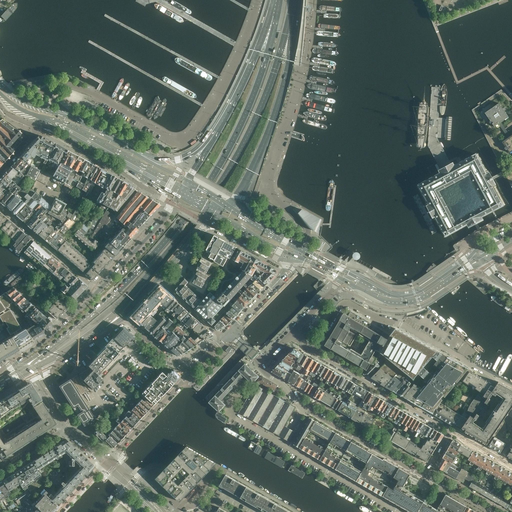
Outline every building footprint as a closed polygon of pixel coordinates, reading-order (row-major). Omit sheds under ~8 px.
[(301,67),(307,12),(306,12),(307,5),(308,5),(308,0),(303,0),(303,5),(302,14),(301,21),(300,27),(299,34),(298,40),(297,50),(295,56),(293,66),(301,67)] [(0,16),(0,21),(0,22),(1,22),(3,23),(4,23),(5,22),(17,9),(17,8),(18,7),(18,6),(18,5),(18,4),(18,3),(18,2),(17,2),(16,2),(15,2),(14,2),(14,3),(12,3),(0,16)] [(212,69),(213,69),(213,68),(212,67),(212,66),(211,65),(210,64),(209,63),(208,63),(207,62),(184,49),(183,49),(181,49),(180,50),(179,50),(179,51),(179,53),(180,54),(181,55),(204,68),(205,68),(207,69),(208,69),(209,69),(210,69),(211,69),(212,69)] [(313,62),(314,63),(334,66),(335,66),(336,66),(336,65),(336,64),(336,63),(336,62),(335,62),(315,58),(314,58),(313,58),(312,59),(312,60),(312,61),(312,62),(313,62)] [(313,72),(314,72),(333,75),(334,75),(335,75),(335,74),(336,74),(336,73),(336,72),(336,71),(335,71),(335,70),(334,70),(315,66),(314,66),(314,67),(313,67),(312,67),(312,68),(311,68),(311,69),(311,70),(312,70),(312,71),(313,71),(313,72)] [(310,79),(311,80),(335,85),(336,85),(336,84),(337,84),(337,83),(338,83),(338,82),(337,82),(337,81),(337,80),(336,80),(311,75),(310,75),(309,75),(309,76),(309,77),(309,78),(309,79),(310,79)] [(115,98),(116,96),(124,81),(124,80),(124,79),(124,78),(123,78),(122,78),(121,78),(121,79),(113,94),(112,96),(112,97),(112,98),(113,98),(114,98),(115,98)] [(118,99),(118,101),(118,102),(120,102),(121,101),(122,100),(123,99),(130,86),(130,85),(130,84),(130,83),(129,83),(128,83),(127,82),(127,83),(126,83),(118,97),(118,98),(118,99)] [(308,89),(309,89),(331,93),(332,93),(333,93),(334,92),(334,91),(335,91),(335,90),(335,89),(334,89),(334,88),(333,88),(333,87),(309,83),(308,83),(308,84),(307,84),(307,85),(307,86),(307,87),(307,88),(308,88),(308,89)] [(197,108),(198,107),(197,106),(197,105),(196,104),(195,103),(194,102),(194,101),(192,101),(169,88),(168,88),(166,88),(165,88),(164,89),(164,90),(164,91),(164,92),(165,93),(166,94),(189,106),(191,107),(192,107),(193,108),(194,108),(195,108),(196,108),(197,108)] [(309,97),(309,98),(330,104),(334,104),(335,104),(336,104),(336,103),(336,102),(336,101),(336,100),(335,100),(330,98),(311,93),(310,93),(309,93),(308,93),(307,94),(306,94),(306,95),(307,96),(307,97),(308,97),(309,97)] [(157,96),(147,114),(147,115),(148,116),(149,116),(150,116),(151,116),(161,98),(161,97),(160,96),(159,96),(158,96),(157,96)] [(305,105),(329,111),(333,112),(334,112),(334,111),(335,111),(335,110),(335,109),(335,108),(334,107),(329,105),(306,100),(305,100),(304,100),(303,101),(303,102),(302,102),(302,103),(303,103),(303,104),(303,105),(304,105),(305,105)] [(421,147),(426,145),(428,105),(426,102),(421,102),(419,105),(416,145),(421,147)] [(485,113),(494,127),(498,124),(501,122),(508,117),(499,103),(485,113)] [(304,115),(319,120),(320,120),(321,120),(321,119),(322,119),(322,118),(322,117),(322,116),(321,115),(306,111),(302,112),(304,115)] [(300,122),(320,128),(321,128),(322,128),(322,127),(323,127),(323,126),(323,125),(323,124),(322,124),(322,123),(302,117),(297,119),(300,122)] [(445,117),(445,119),(444,138),(444,140),(451,140),(452,117),(445,117)] [(9,147),(17,138),(22,142),(26,137),(2,120),(0,121),(0,155),(6,160),(14,151),(9,147)] [(501,122),(498,124),(504,132),(508,138),(510,136),(506,130),(501,122)] [(40,170),(37,169),(42,160),(42,159),(42,158),(45,160),(43,163),(45,164),(55,145),(39,135),(19,157),(29,166),(32,161),(29,159),(30,158),(31,158),(32,157),(34,158),(35,155),(40,157),(39,158),(34,167),(31,165),(25,175),(35,181),(40,170)] [(502,142),(505,147),(503,148),(505,151),(507,150),(510,153),(511,151),(511,135),(510,136),(508,138),(502,142)] [(56,170),(66,151),(55,145),(45,164),(50,166),(53,162),(55,163),(52,168),(56,170)] [(76,172),(77,170),(83,160),(72,154),(66,151),(56,170),(54,173),(52,176),(42,170),(36,180),(59,192),(64,182),(69,185),(73,179),(76,172)] [(466,225),(468,227),(476,223),(483,219),(482,217),(503,206),(492,186),(495,185),(492,179),(489,174),(487,175),(476,155),(454,166),(453,163),(446,167),(439,171),(441,173),(419,185),(429,205),(427,206),(433,217),(435,216),(446,236),(466,225)] [(24,176),(29,166),(19,157),(12,166),(23,176),(24,176)] [(87,178),(94,166),(88,163),(83,160),(77,170),(80,172),(79,173),(76,172),(73,179),(78,182),(82,175),(87,178)] [(23,176),(12,166),(4,174),(16,185),(23,176)] [(91,181),(98,169),(94,166),(87,178),(84,185),(81,189),(85,192),(89,184),(88,183),(89,180),(91,181)] [(54,173),(43,167),(42,170),(52,176),(54,173)] [(74,222),(95,184),(102,171),(98,169),(91,181),(89,184),(85,192),(72,215),(70,219),(74,222)] [(97,191),(106,174),(102,171),(95,184),(98,186),(96,190),(97,191)] [(16,185),(4,174),(0,179),(0,182),(10,191),(16,185)] [(103,188),(110,176),(106,174),(97,191),(92,199),(96,201),(101,192),(103,188)] [(102,204),(116,178),(115,177),(114,178),(110,176),(103,188),(106,189),(105,191),(104,192),(104,194),(101,192),(96,201),(102,204)] [(106,210),(108,207),(122,182),(118,180),(118,179),(116,178),(102,204),(88,228),(83,225),(81,228),(80,227),(77,230),(80,233),(84,236),(87,238),(89,240),(91,237),(106,210)] [(0,187),(5,191),(8,193),(10,191),(0,182),(0,187)] [(113,209),(127,185),(127,184),(126,183),(125,184),(122,182),(108,207),(112,210),(113,209)] [(11,212),(31,190),(22,183),(19,187),(20,189),(4,206),(11,212)] [(108,223),(126,200),(125,199),(132,186),(130,186),(130,187),(129,186),(129,185),(127,184),(127,185),(113,209),(112,210),(111,212),(105,222),(108,223)] [(20,189),(19,187),(16,185),(10,191),(8,193),(0,202),(4,206),(20,189)] [(126,200),(134,190),(135,190),(132,188),(133,187),(132,186),(125,199),(126,200)] [(25,205),(32,198),(30,197),(34,193),(31,190),(11,212),(15,215),(25,205)] [(0,202),(8,193),(5,191),(0,196),(0,202)] [(125,226),(129,222),(140,208),(150,217),(161,206),(141,194),(137,192),(116,218),(120,222),(125,226)] [(22,221),(38,204),(41,198),(34,193),(30,197),(32,198),(34,200),(27,207),(25,205),(15,215),(22,221)] [(51,206),(41,198),(38,204),(41,206),(44,209),(46,210),(44,213),(44,214),(45,214),(47,213),(51,206)] [(62,212),(63,209),(66,204),(55,199),(51,206),(47,213),(45,214),(57,225),(61,221),(65,216),(66,216),(67,215),(62,212)] [(25,224),(39,209),(41,206),(38,204),(22,221),(25,224)] [(147,220),(148,219),(149,218),(149,217),(150,217),(140,208),(129,222),(138,230),(139,229),(140,228),(140,227),(141,227),(141,226),(142,226),(142,225),(143,225),(143,224),(144,223),(145,222),(146,221),(147,220)] [(27,226),(35,217),(36,218),(41,212),(39,209),(25,224),(27,226)] [(31,229),(44,214),(44,213),(46,210),(44,209),(41,212),(36,218),(35,217),(27,226),(31,229)] [(92,243),(95,240),(108,223),(105,222),(111,212),(106,210),(91,237),(89,240),(90,241),(92,243)] [(318,232),(321,220),(302,210),(298,214),(310,226),(315,230),(318,232)] [(57,225),(45,214),(44,214),(31,229),(32,230),(36,233),(38,235),(43,229),(44,229),(45,230),(50,224),(54,228),(57,225)] [(0,229),(8,220),(4,217),(3,218),(4,218),(0,221),(0,229)] [(60,236),(62,234),(63,235),(74,222),(70,219),(70,220),(68,218),(67,220),(64,217),(61,221),(57,225),(54,228),(43,240),(56,251),(57,251),(56,251),(57,250),(57,251),(65,241),(60,236)] [(4,232),(11,224),(12,225),(12,224),(8,220),(0,229),(0,230),(1,229),(4,232)] [(131,239),(137,232),(138,230),(129,222),(125,226),(120,222),(109,235),(111,237),(113,235),(115,237),(113,239),(123,247),(131,239)] [(22,232),(18,229),(17,228),(17,229),(12,225),(11,224),(4,232),(4,233),(8,236),(9,235),(10,236),(10,237),(14,241),(22,232)] [(43,240),(54,228),(50,224),(45,230),(44,229),(43,229),(38,235),(43,240)] [(13,249),(26,235),(22,232),(14,241),(13,241),(9,245),(13,249)] [(18,253),(30,239),(31,240),(31,239),(26,235),(13,249),(18,253)] [(123,247),(113,239),(111,237),(109,235),(106,240),(119,251),(123,247)] [(212,263),(213,263),(214,261),(226,241),(215,235),(212,240),(204,255),(203,258),(212,263)] [(119,251),(106,240),(105,240),(102,245),(105,248),(115,256),(119,251)] [(50,256),(33,241),(23,252),(40,268),(50,256)] [(65,241),(57,251),(61,254),(61,253),(79,269),(78,269),(85,274),(84,275),(89,279),(91,280),(92,280),(95,277),(95,278),(98,274),(107,263),(108,264),(111,260),(113,257),(115,256),(105,248),(104,250),(103,250),(91,263),(92,264),(91,265),(87,262),(88,260),(65,241)] [(227,260),(229,261),(237,247),(226,241),(214,261),(223,266),(227,260)] [(275,269),(269,266),(261,261),(253,257),(245,252),(239,249),(233,259),(239,262),(240,261),(244,263),(242,267),(241,267),(242,270),(243,270),(244,271),(251,277),(253,276),(256,270),(258,271),(257,272),(260,273),(260,272),(262,273),(259,277),(256,274),(254,276),(264,287),(276,275),(276,274),(277,274),(277,273),(277,272),(277,271),(276,270),(275,269)] [(50,276),(52,274),(60,265),(50,256),(40,268),(42,269),(44,267),(46,268),(47,267),(50,270),(49,271),(51,272),(48,275),(50,276)] [(212,263),(203,258),(202,258),(202,259),(201,260),(197,268),(196,269),(199,271),(197,274),(194,279),(192,282),(202,288),(209,276),(206,274),(207,272),(208,271),(212,263)] [(426,271),(427,272),(452,295),(453,295),(454,295),(460,288),(460,287),(434,264),(433,263),(432,264),(426,271)] [(73,276),(71,274),(60,265),(52,274),(56,277),(59,280),(61,278),(63,279),(61,281),(64,284),(73,276)] [(4,282),(4,283),(4,284),(5,284),(6,285),(7,284),(8,284),(21,273),(22,273),(22,272),(23,271),(23,270),(23,269),(24,268),(22,268),(21,268),(20,268),(19,268),(19,269),(18,269),(4,280),(4,281),(4,282)] [(27,271),(25,272),(10,283),(13,287),(28,276),(30,275),(31,274),(31,273),(31,272),(31,271),(30,271),(29,271),(28,271),(27,271)] [(231,299),(251,277),(244,271),(218,299),(211,293),(195,309),(212,325),(231,305),(229,303),(228,302),(231,299)] [(66,291),(77,280),(73,276),(64,284),(60,290),(64,294),(66,291)] [(264,287),(253,277),(251,279),(255,282),(253,283),(261,290),(264,287)] [(202,300),(185,285),(188,282),(184,278),(181,282),(182,283),(175,291),(194,308),(202,300)] [(75,299),(87,286),(78,279),(77,280),(66,291),(75,299)] [(412,280),(411,281),(425,293),(436,303),(437,301),(412,280)] [(261,290),(253,283),(251,285),(248,282),(246,284),(257,294),(261,290)] [(257,294),(246,284),(243,288),(246,291),(253,298),(257,294)] [(10,297),(17,292),(13,289),(12,288),(5,293),(10,297)] [(134,316),(133,317),(134,318),(135,318),(141,324),(152,312),(153,311),(156,307),(160,302),(166,308),(174,299),(162,289),(161,288),(160,289),(134,316)] [(253,298),(246,291),(244,293),(241,290),(239,292),(250,302),(253,298)] [(14,302),(21,296),(17,292),(10,297),(14,302)] [(250,302),(239,292),(234,298),(245,307),(250,302)] [(24,329),(22,331),(20,329),(21,329),(9,310),(7,311),(6,309),(9,306),(9,305),(12,303),(3,294),(0,296),(0,319),(2,323),(4,322),(8,328),(6,329),(10,335),(13,333),(14,336),(11,338),(19,350),(33,341),(24,329)] [(19,306),(25,299),(21,296),(14,302),(19,306)] [(507,310),(511,312),(511,307),(509,306),(496,297),(495,297),(494,296),(492,296),(491,297),(491,298),(491,299),(492,300),(493,301),(507,310)] [(245,307),(234,298),(232,301),(235,304),(242,310),(245,307)] [(21,311),(29,303),(25,299),(19,306),(17,307),(21,311)] [(64,311),(67,307),(66,307),(67,306),(63,304),(60,300),(60,301),(58,299),(54,303),(51,306),(48,310),(53,315),(56,318),(57,318),(61,315),(64,311)] [(168,317),(180,304),(177,302),(174,299),(166,308),(167,309),(166,310),(164,309),(162,312),(164,314),(168,317)] [(242,310),(235,304),(234,305),(230,302),(229,303),(231,305),(233,307),(239,313),(242,310)] [(26,312),(32,306),(31,305),(29,303),(21,311),(22,312),(24,311),(26,312)] [(178,318),(185,309),(180,304),(168,317),(169,318),(173,322),(174,322),(178,318)] [(27,317),(35,308),(32,306),(26,312),(27,314),(25,315),(27,317)] [(152,312),(141,324),(145,328),(154,317),(153,316),(155,313),(157,314),(158,315),(161,311),(156,307),(153,311),(154,312),(153,313),(152,312)] [(239,313),(233,307),(230,311),(236,316),(239,313)] [(32,318),(39,312),(35,308),(27,317),(30,320),(32,318)] [(182,321),(190,313),(185,309),(178,318),(182,321)] [(150,331),(162,317),(164,314),(162,312),(161,311),(158,315),(157,314),(145,328),(150,331)] [(236,316),(230,311),(227,314),(233,319),(236,316)] [(37,323),(39,320),(43,316),(39,312),(32,318),(33,320),(37,323)] [(185,326),(193,316),(190,313),(182,321),(179,325),(182,328),(185,326)] [(371,363),(372,364),(374,361),(376,358),(373,356),(377,350),(380,352),(388,340),(350,317),(344,313),(340,320),(329,339),(325,345),(331,349),(332,349),(360,366),(367,370),(371,363)] [(233,319),(227,314),(224,317),(230,322),(233,319)] [(52,324),(46,318),(43,316),(39,320),(49,328),(52,324)] [(190,326),(196,319),(193,316),(185,326),(187,328),(188,328),(190,326)] [(154,335),(166,320),(162,317),(150,331),(154,335)] [(230,322),(224,317),(220,321),(226,326),(230,322)] [(166,330),(163,328),(164,326),(164,325),(168,328),(173,322),(169,318),(166,320),(154,335),(158,339),(166,330)] [(189,335),(194,329),(200,322),(196,319),(190,326),(192,328),(191,330),(188,328),(187,328),(184,331),(186,333),(186,332),(189,335)] [(49,328),(39,320),(37,323),(34,326),(26,331),(33,341),(33,340),(43,334),(49,328)] [(226,326),(220,321),(214,327),(218,330),(219,330),(220,330),(224,327),(226,326)] [(162,342),(177,325),(174,322),(173,322),(168,328),(166,330),(158,339),(162,342)] [(209,330),(200,322),(194,329),(201,336),(209,330)] [(175,346),(176,344),(177,343),(180,340),(181,339),(183,336),(186,333),(184,331),(177,325),(162,342),(171,350),(174,347),(175,346)] [(102,380),(97,375),(126,344),(129,347),(135,340),(123,328),(95,358),(85,369),(84,366),(79,369),(81,374),(71,381),(70,379),(58,386),(62,393),(69,405),(70,404),(84,426),(95,419),(89,410),(90,409),(82,394),(86,392),(80,384),(83,381),(92,390),(102,380)] [(414,380),(437,351),(395,328),(390,335),(388,340),(380,352),(387,358),(400,369),(407,374),(414,380)] [(212,335),(212,333),(209,330),(201,336),(205,339),(212,335)] [(198,344),(194,341),(191,337),(189,335),(186,332),(186,333),(183,336),(186,338),(188,340),(195,346),(198,344)] [(195,346),(188,340),(187,341),(185,339),(186,338),(183,336),(181,339),(192,348),(195,346)] [(198,344),(205,339),(201,336),(194,341),(198,344)] [(1,343),(0,341),(0,360),(10,354),(13,352),(18,350),(11,338),(10,337),(6,340),(1,343)] [(192,348),(181,339),(180,340),(182,342),(181,343),(189,350),(192,348)] [(189,350),(181,343),(180,345),(177,343),(176,344),(178,345),(185,352),(189,350)] [(185,352),(178,345),(176,347),(175,346),(174,347),(182,354),(186,352),(185,352)] [(182,354),(174,347),(171,350),(179,356),(182,354)] [(296,360),(301,353),(294,349),(288,355),(296,360)] [(427,373),(433,365),(442,354),(437,351),(414,380),(415,381),(418,378),(417,377),(419,375),(422,379),(427,373)] [(297,369),(305,355),(301,353),(296,360),(297,361),(299,362),(297,365),(295,364),(294,367),(297,369)] [(438,368),(447,357),(442,354),(433,365),(438,368)] [(297,361),(296,360),(288,355),(282,361),(293,367),(294,367),(295,364),(297,361)] [(307,375),(308,374),(309,372),(310,371),(315,361),(310,358),(305,355),(297,369),(296,369),(297,370),(299,371),(307,375)] [(493,371),(501,357),(497,355),(489,368),(493,371)] [(437,406),(439,404),(460,379),(468,370),(469,369),(468,368),(461,364),(461,365),(460,364),(459,364),(459,363),(457,362),(448,358),(448,357),(447,357),(438,368),(433,375),(427,382),(421,390),(411,401),(421,406),(433,413),(437,406)] [(386,386),(400,369),(387,358),(376,372),(371,378),(386,386)] [(503,376),(510,362),(506,360),(498,374),(503,376)] [(293,367),(282,361),(279,365),(276,368),(284,373),(285,373),(287,370),(291,372),(291,371),(293,367)] [(311,378),(319,363),(315,361),(310,371),(312,372),(311,373),(309,372),(308,374),(310,375),(309,377),(310,377),(311,378)] [(374,371),(379,364),(374,361),(372,364),(367,370),(363,374),(369,377),(371,378),(376,372),(374,371)] [(318,375),(318,374),(323,366),(319,363),(311,378),(313,379),(314,377),(316,378),(317,377),(315,375),(316,374),(318,375)] [(221,400),(244,376),(247,379),(249,380),(252,383),(259,377),(259,376),(258,376),(256,374),(254,373),(254,372),(250,369),(250,368),(249,368),(246,365),(245,364),(239,371),(216,396),(215,396),(209,402),(219,412),(219,413),(220,412),(219,411),(225,405),(221,400)] [(320,379),(327,368),(323,366),(318,374),(320,375),(318,378),(320,379)] [(284,373),(276,368),(272,372),(281,377),(284,373)] [(326,379),(331,370),(327,368),(320,379),(320,380),(322,381),(323,378),(325,379),(326,379)] [(393,391),(403,379),(407,374),(400,369),(386,386),(393,391)] [(472,386),(479,377),(472,373),(473,372),(472,371),(469,369),(468,370),(460,379),(468,385),(469,384),(472,386)] [(177,381),(181,376),(177,373),(177,374),(173,370),(165,376),(173,383),(176,380),(177,381)] [(288,381),(293,372),(291,371),(291,372),(287,370),(285,373),(284,373),(281,377),(288,381)] [(295,385),(300,375),(301,374),(298,373),(299,371),(297,370),(296,372),(294,370),(293,372),(288,381),(295,385)] [(334,384),(339,375),(331,370),(326,379),(327,380),(326,383),(330,386),(332,383),(334,384)] [(161,396),(168,388),(173,383),(165,376),(165,375),(161,372),(149,385),(149,386),(148,387),(147,387),(141,394),(144,396),(153,405),(159,398),(161,396)] [(427,382),(433,375),(430,373),(429,375),(427,373),(422,379),(427,382)] [(300,388),(304,381),(305,379),(302,378),(303,377),(300,375),(295,385),(300,388)] [(336,388),(343,377),(339,375),(334,384),(336,385),(334,387),(336,388)] [(277,385),(263,376),(260,377),(257,383),(259,384),(260,383),(274,391),(277,385)] [(311,385),(309,384),(311,381),(310,380),(311,378),(310,377),(309,380),(303,390),(305,391),(307,392),(311,385)] [(341,388),(347,379),(343,377),(336,388),(338,389),(339,387),(341,388)] [(484,394),(491,385),(491,384),(479,377),(472,386),(480,392),(484,394)] [(309,380),(307,379),(306,382),(304,381),(300,388),(303,390),(309,380)] [(348,392),(354,383),(347,379),(341,388),(348,392)] [(399,394),(408,383),(403,379),(393,391),(397,393),(399,394)] [(403,397),(411,388),(409,386),(411,384),(409,382),(408,383),(399,394),(403,397)] [(461,430),(464,432),(486,445),(501,423),(502,422),(503,420),(511,406),(511,389),(498,382),(496,385),(494,387),(491,385),(484,394),(481,399),(478,395),(477,397),(476,398),(475,399),(473,401),(472,402),(471,404),(470,405),(469,407),(469,408),(468,409),(468,411),(472,412),(467,419),(460,430),(461,430)] [(11,453),(21,447),(24,446),(23,445),(32,439),(33,440),(35,438),(35,437),(46,430),(47,430),(49,429),(49,428),(56,424),(32,386),(31,386),(29,383),(0,401),(0,456),(1,459),(2,458),(6,456),(8,455),(11,454),(11,453)] [(310,394),(316,384),(314,383),(313,386),(311,385),(307,392),(310,394)] [(352,394),(357,385),(354,383),(348,392),(352,394)] [(248,418),(265,390),(255,385),(250,393),(247,397),(238,412),(239,413),(248,418)] [(359,406),(367,391),(357,385),(352,394),(350,397),(349,400),(348,401),(344,399),(343,401),(338,410),(342,412),(343,412),(348,415),(348,416),(352,418),(358,407),(359,406)] [(411,401),(421,390),(413,385),(411,388),(403,397),(408,399),(411,401)] [(322,401),(327,393),(327,392),(319,387),(318,389),(314,396),(322,401)] [(258,423),(274,395),(265,390),(248,418),(258,423)] [(362,408),(363,406),(371,393),(367,391),(359,406),(362,408)] [(331,406),(336,398),(336,397),(333,395),(334,393),(332,392),(331,394),(329,393),(329,394),(327,393),(322,401),(331,406)] [(367,408),(374,395),(371,393),(363,406),(367,408)] [(268,429),(285,401),(274,395),(258,423),(258,424),(268,429)] [(369,412),(371,409),(378,397),(377,397),(375,396),(374,395),(367,408),(366,410),(369,412)] [(153,405),(144,396),(142,397),(145,400),(144,402),(150,408),(153,405)] [(334,408),(341,397),(339,396),(337,399),(336,398),(331,406),(334,408)] [(338,410),(343,401),(341,401),(343,398),(341,397),(334,408),(338,410)] [(376,409),(382,399),(378,397),(371,409),(373,410),(375,408),(376,409)] [(150,408),(144,402),(141,399),(138,403),(147,411),(150,408)] [(380,411),(386,402),(382,399),(376,409),(378,410),(376,413),(378,415),(380,411)] [(285,426),(288,421),(296,408),(285,401),(268,429),(268,430),(269,430),(278,435),(278,436),(279,436),(286,440),(289,441),(290,442),(295,432),(291,430),(285,426)] [(382,416),(389,404),(386,402),(380,411),(382,412),(380,415),(382,416)] [(147,411),(138,403),(136,406),(144,414),(147,411)] [(388,415),(393,406),(389,404),(382,416),(384,417),(386,414),(388,415)] [(444,420),(450,409),(442,404),(441,405),(439,404),(437,406),(433,413),(444,420)] [(144,414),(136,406),(133,409),(141,417),(144,414)] [(395,422),(401,411),(393,406),(388,415),(390,417),(389,419),(395,422)] [(374,419),(367,415),(365,413),(365,412),(358,407),(352,418),(360,423),(360,422),(360,421),(362,422),(361,424),(369,428),(374,419)] [(141,417),(133,409),(130,412),(139,420),(141,417)] [(456,425),(461,416),(450,409),(444,420),(454,426),(455,425),(456,425)] [(122,413),(134,425),(136,422),(139,420),(130,412),(129,411),(124,415),(122,413)] [(400,422),(405,413),(403,412),(402,412),(402,411),(401,411),(395,422),(397,423),(398,421),(400,422)] [(226,418),(223,416),(222,416),(223,414),(222,414),(220,412),(219,413),(218,413),(217,413),(217,414),(217,415),(217,416),(217,417),(218,418),(218,419),(219,419),(224,422),(226,420),(226,419),(227,419),(227,418),(226,418)] [(134,425),(122,413),(120,415),(124,419),(122,420),(131,428),(134,425)] [(404,424),(409,415),(405,413),(400,422),(399,424),(401,425),(402,423),(404,424)] [(405,429),(412,417),(409,415),(404,424),(405,425),(403,428),(405,429)] [(460,430),(467,419),(461,416),(456,425),(455,426),(460,429),(460,430)] [(437,510),(432,507),(426,503),(427,502),(424,500),(425,499),(432,486),(402,469),(384,458),(383,459),(363,448),(360,446),(357,445),(310,417),(309,419),(308,418),(308,419),(306,423),(305,424),(306,424),(303,428),(302,429),(303,429),(302,430),(301,433),(300,433),(300,434),(298,438),(297,437),(297,438),(295,442),(294,443),(295,443),(294,444),(343,473),(348,475),(411,511),(435,511),(437,510)] [(410,427),(415,419),(412,417),(405,429),(407,430),(408,427),(410,428),(410,427)] [(131,428),(122,420),(121,422),(117,418),(115,420),(119,423),(127,432),(131,428)] [(416,431),(421,422),(415,419),(410,427),(412,428),(411,430),(410,429),(409,431),(412,432),(411,433),(413,434),(415,430),(416,431)] [(420,432),(425,424),(421,422),(416,431),(418,432),(416,435),(418,436),(420,432)] [(124,435),(115,427),(113,429),(107,423),(105,426),(106,426),(120,439),(124,435)] [(119,423),(115,427),(124,435),(127,432),(119,423)] [(422,437),(428,426),(425,424),(420,432),(421,433),(420,436),(422,437)] [(120,439),(106,426),(104,428),(110,433),(108,435),(109,436),(117,443),(120,439)] [(427,436),(428,436),(432,428),(428,426),(422,437),(424,439),(426,436),(427,436)] [(224,431),(242,440),(242,441),(243,440),(244,440),(244,439),(244,438),(243,437),(226,427),(225,427),(224,427),(223,427),(222,427),(221,427),(222,428),(222,429),(223,430),(224,431)] [(391,441),(396,433),(395,432),(396,429),(394,428),(388,439),(391,441)] [(117,443),(109,436),(107,438),(97,429),(94,432),(94,434),(101,441),(103,443),(105,440),(112,448),(117,443)] [(439,442),(443,435),(444,435),(443,435),(442,434),(439,432),(435,430),(431,438),(439,442)] [(410,441),(410,440),(396,432),(396,433),(391,441),(405,449),(410,441)] [(500,453),(506,444),(494,437),(488,446),(500,453)] [(436,447),(437,446),(437,445),(439,442),(431,438),(430,439),(429,438),(427,440),(428,441),(425,446),(425,445),(422,449),(432,455),(436,447)] [(72,490),(76,486),(75,486),(80,482),(83,478),(84,477),(88,474),(88,473),(89,472),(94,466),(93,465),(92,465),(87,460),(88,460),(85,457),(81,454),(82,454),(77,450),(75,448),(72,445),(69,442),(66,439),(59,444),(60,444),(57,445),(50,450),(51,450),(49,451),(45,453),(43,454),(39,457),(36,459),(32,462),(36,469),(65,450),(83,467),(51,500),(57,506),(60,503),(62,501),(65,498),(66,496),(69,493),(72,490)] [(457,451),(461,445),(453,440),(449,446),(457,451)] [(432,455),(422,449),(417,446),(417,445),(410,441),(405,449),(416,455),(417,454),(420,456),(419,457),(425,461),(425,460),(427,462),(429,460),(432,455)] [(263,448),(252,442),(248,448),(259,455),(263,448)] [(472,451),(468,449),(464,447),(461,445),(457,451),(463,454),(468,457),(472,451)] [(463,454),(457,451),(449,446),(447,450),(456,455),(457,454),(462,456),(463,454)] [(199,482),(217,464),(187,447),(156,479),(160,482),(180,502),(199,482)] [(455,457),(456,455),(447,450),(445,454),(458,461),(460,462),(461,460),(455,457)] [(264,458),(273,464),(277,457),(268,452),(264,458)] [(477,465),(481,457),(473,452),(468,460),(471,461),(469,464),(472,466),(474,463),(477,465)] [(458,461),(445,454),(443,458),(452,463),(453,461),(457,463),(458,461)] [(286,462),(277,457),(273,464),(282,469),(286,462)] [(485,469),(489,462),(481,457),(477,465),(479,466),(477,469),(480,471),(482,468),(485,469)] [(462,469),(452,463),(443,458),(437,467),(445,472),(449,466),(460,472),(462,469)] [(44,481),(37,470),(36,469),(32,462),(13,474),(19,484),(24,492),(28,498),(41,483),(42,484),(43,483),(44,481)] [(493,474),(498,466),(489,462),(485,469),(487,471),(486,474),(489,476),(490,473),(493,474)] [(306,474),(291,465),(288,471),(303,479),(306,474)] [(460,472),(449,466),(445,472),(456,478),(460,472)] [(501,479),(506,471),(498,466),(493,474),(496,476),(494,479),(497,480),(499,477),(501,479)] [(475,476),(471,474),(462,469),(460,472),(456,478),(462,482),(465,478),(472,482),(473,480),(475,476)] [(509,484),(511,479),(511,474),(506,471),(501,479),(504,481),(502,483),(505,485),(507,482),(509,484)] [(19,484),(13,474),(2,481),(9,491),(19,484)] [(291,511),(270,500),(229,476),(228,476),(226,475),(225,476),(223,479),(224,479),(222,483),(224,484),(223,486),(222,487),(223,487),(223,488),(224,488),(228,490),(230,490),(231,491),(232,492),(233,493),(238,496),(239,497),(240,498),(242,499),(243,499),(244,500),(249,501),(251,502),(253,503),(254,504),(257,507),(258,507),(259,508),(260,507),(265,510),(264,511),(265,511),(266,511),(291,511)] [(473,489),(477,482),(473,480),(472,482),(469,486),(473,489)] [(9,492),(9,491),(2,481),(0,482),(0,488),(6,498),(8,497),(6,494),(9,492)] [(478,491),(481,485),(477,482),(473,489),(478,491)] [(37,496),(37,494),(40,491),(42,492),(41,493),(43,494),(44,495),(44,494),(45,494),(46,492),(45,491),(46,489),(42,485),(42,484),(41,483),(28,498),(23,501),(23,502),(25,503),(28,506),(29,504),(32,507),(34,505),(33,504),(29,500),(30,499),(32,499),(33,498),(35,498),(37,496)] [(482,494),(486,487),(481,485),(478,491),(482,494)] [(486,496),(490,490),(486,487),(482,494),(486,496)] [(335,493),(336,494),(352,503),(353,503),(353,504),(354,504),(355,503),(356,503),(356,502),(355,502),(355,501),(355,500),(354,500),(353,499),(338,490),(337,490),(336,490),(335,490),(334,490),(333,490),(334,490),(334,491),(334,492),(335,492),(335,493)] [(490,499),(494,492),(490,490),(486,496),(490,499)] [(23,501),(28,498),(24,492),(14,499),(16,503),(18,505),(20,504),(23,502),(23,501)] [(494,501),(498,494),(494,492),(490,499),(494,501)] [(51,500),(45,494),(44,494),(44,495),(43,494),(33,504),(34,505),(41,511),(51,511),(57,506),(51,500)] [(446,506),(451,497),(446,494),(438,507),(443,510),(446,506)] [(498,503),(502,497),(498,494),(494,501),(498,503)] [(451,509),(456,500),(451,497),(446,506),(451,509)] [(510,502),(502,497),(498,503),(506,508),(510,502)] [(455,511),(456,511),(461,503),(456,500),(451,509),(455,511)] [(463,511),(467,506),(461,503),(456,511),(463,511)]
